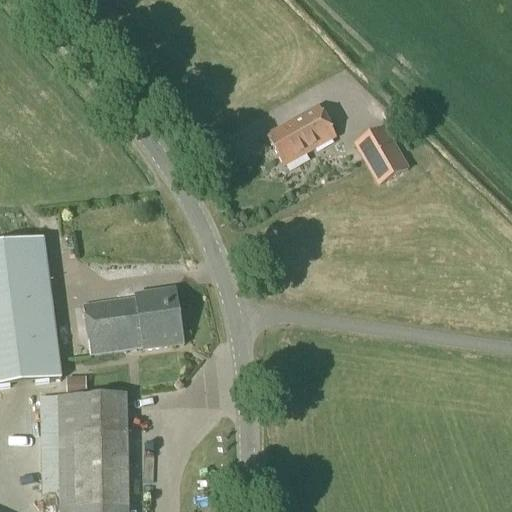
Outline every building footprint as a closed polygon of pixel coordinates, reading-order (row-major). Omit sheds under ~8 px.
[(283,170),(334,141),(316,110),(266,139),(283,170)] [(383,129),(353,147),(378,190),(408,172),(383,129)] [(0,248),(0,392),(61,384),(59,365),(44,243),(0,248)] [(142,355),(183,348),(175,293),(134,299),(134,300),(82,308),(89,360),(142,351),(142,355)] [(65,381),(65,399),(86,399),(85,380),(65,381)] [(129,511),(127,398),(39,401),(40,497),(58,497),(57,511),(129,511)]
